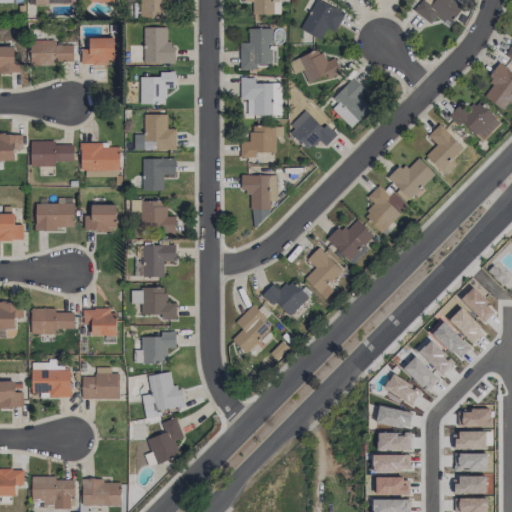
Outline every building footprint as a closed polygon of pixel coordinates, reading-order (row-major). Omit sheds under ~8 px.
[(309,12),(315,0),(290,0),(289,3),(309,12)] [(314,0),(300,30),(320,40),(325,28),(335,32),(344,12),(317,0),(314,0)] [(454,0),(433,0),(434,1),(417,1),(417,19),(458,20),(458,0),(454,0)] [(173,64),(174,44),(166,44),(166,28),(143,27),(142,63),(173,64)] [(271,28),(248,28),(248,42),(239,42),(239,67),(276,67),(275,45),(271,45),(271,28)] [(30,66),(55,65),(55,61),(72,61),(72,45),(53,45),(53,39),(43,40),(43,35),(29,35),(30,66)] [(113,64),(113,38),(88,37),(88,48),(80,48),(80,63),(113,64)] [(0,73),(21,72),(21,61),(13,62),(13,46),(0,46),(0,73)] [(326,61),(320,48),(290,62),(294,72),(301,68),(307,82),(325,74),(327,79),(341,72),(334,57),(326,61)] [(511,74),(500,65),(479,92),(502,110),(509,101),(511,103),(511,74)] [(174,71),(159,71),(159,76),(139,77),(139,104),(165,103),(164,88),(174,88),(174,71)] [(247,115),(280,115),(280,78),(272,78),(272,82),(255,82),(255,77),(239,77),(240,99),(246,99),(247,115)] [(327,105),(351,127),(370,107),(358,96),(364,89),(353,78),(327,105)] [(459,104),(449,114),(481,143),(500,123),(476,100),(466,111),(459,104)] [(325,146),(336,134),(325,124),(322,127),(304,111),(287,129),(309,150),(319,140),(325,146)] [(166,114),(143,114),(143,149),(175,149),(175,128),(166,128),(166,114)] [(427,136),(436,144),(425,155),(445,175),(455,164),(451,160),(462,147),(438,124),(427,136)] [(274,136),(282,136),(282,126),(250,127),(250,142),(239,142),(240,158),(255,157),(255,153),(275,152),(274,136)] [(0,160),(14,161),(14,152),(21,152),(21,135),(0,134),(0,160)] [(53,141),(30,141),(29,166),(54,166),(54,161),(72,161),(73,145),(53,144),(53,141)] [(79,169),(118,170),(119,145),(80,144),(79,169)] [(141,190),(162,190),(162,175),(174,175),(174,158),(142,158),(141,190)] [(434,175),(418,158),(405,169),(400,164),(386,177),(407,199),(434,175)] [(276,200),(276,175),(240,174),(240,191),(249,191),(249,209),(269,209),(269,200),(276,200)] [(366,196),(374,204),(363,215),(379,233),(399,214),(385,199),(389,196),(378,185),(366,196)] [(139,230),(174,230),(174,215),(166,216),(165,201),(139,201),(139,230)] [(73,204),(34,203),(34,230),(55,231),(55,227),(73,227),(73,204)] [(115,204),(90,204),(90,215),(83,215),(83,229),(114,230),(115,204)] [(0,240),(22,240),(22,223),(14,223),(13,214),(0,213),(0,240)] [(368,249),(364,245),(373,236),(356,219),(344,232),(338,226),(325,239),(352,265),(368,249)] [(174,245),(143,245),(143,277),(162,276),(162,261),(174,261),(174,245)] [(327,284),(341,271),(318,247),(303,261),(312,270),(304,278),(324,299),(332,290),(327,284)] [(278,290),(272,283),(261,294),(271,305),(275,302),(288,316),(308,297),(290,279),(278,290)] [(165,303),(165,289),(131,288),(130,303),(140,303),(140,314),(161,314),(160,319),(175,319),(175,303),(165,303)] [(0,328),(14,329),(14,319),(21,319),(22,303),(0,302),(0,328)] [(269,329),(260,320),(264,316),(252,304),(234,322),(241,329),(231,339),(245,353),(269,329)] [(30,334),(55,333),(55,328),(72,328),(72,312),(54,312),(54,308),(30,308),(30,334)] [(115,335),(115,309),(82,309),(82,324),(90,324),(91,336),(115,335)] [(141,363),(165,363),(165,348),(175,348),(174,331),(160,331),(160,336),(141,337),(141,363)] [(69,368),(54,369),(54,361),(30,362),(31,393),(39,393),(39,397),(69,397),(69,368)] [(80,398),(118,399),(118,373),(109,373),(109,367),(94,367),(94,376),(80,376),(80,398)] [(0,407),(22,407),(21,380),(0,381),(0,407)] [(178,456),(173,441),(182,437),(175,417),(160,422),(164,432),(146,439),(150,452),(144,454),(148,466),(178,456)] [(0,495),(15,496),(15,485),(22,485),(23,470),(0,469),(0,495)] [(73,480),(54,479),(54,476),(31,476),(30,507),(73,508),(73,480)] [(119,505),(119,482),(103,482),(103,478),(80,479),(81,506),(119,505)]
